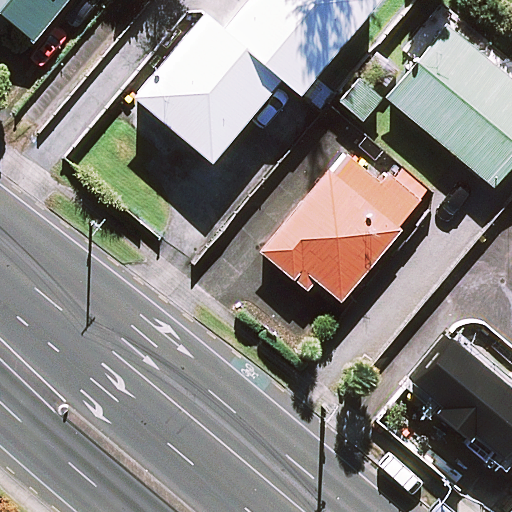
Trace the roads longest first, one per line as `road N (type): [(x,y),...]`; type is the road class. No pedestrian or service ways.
road 1 (primary): [(0,294),(112,353),(302,511)]
road 2 (primary): [(127,511),(36,436),(0,390)]
